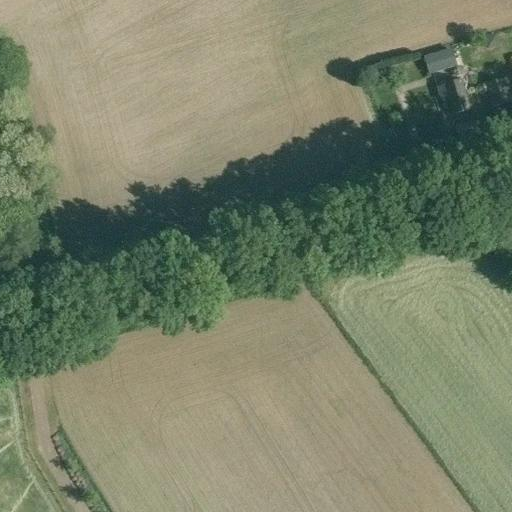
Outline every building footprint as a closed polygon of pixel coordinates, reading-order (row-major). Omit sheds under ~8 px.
[(451,49),(423,57),(428,75),(456,66),(451,49)] [(370,75),(373,85),(387,81),(384,70),(370,75)] [(510,100),(511,106),(511,77),(487,85),(493,106),(510,100)] [(447,97),(453,114),(470,109),(462,79),(435,86),(439,99),(447,97)] [(453,125),(458,143),(478,137),(472,119),(453,125)] [(411,136),(406,121),(393,126),(398,141),(411,136)] [(422,156),(428,179),(459,170),(452,149),(422,156)]
